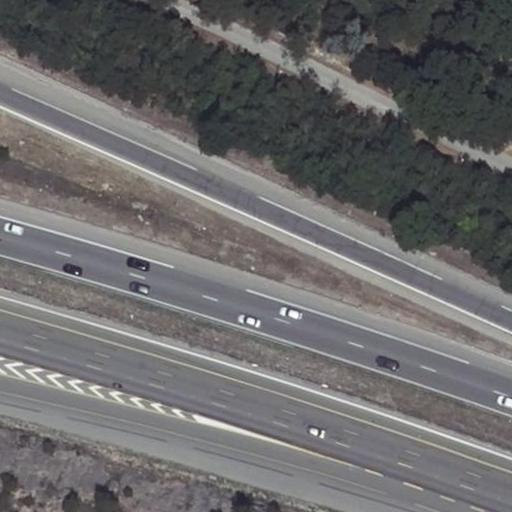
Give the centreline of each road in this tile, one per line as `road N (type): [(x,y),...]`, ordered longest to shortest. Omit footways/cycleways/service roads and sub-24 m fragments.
road 1 (motorway): [(511,321),(0,93)]
road 2 (motorway): [(0,327),(511,489)]
road 3 (motorway): [(511,395),(267,310),(0,235)]
road 4 (motorway): [(0,383),(209,433),(452,511)]
road 5 (unclassified): [(182,0),(511,160)]
